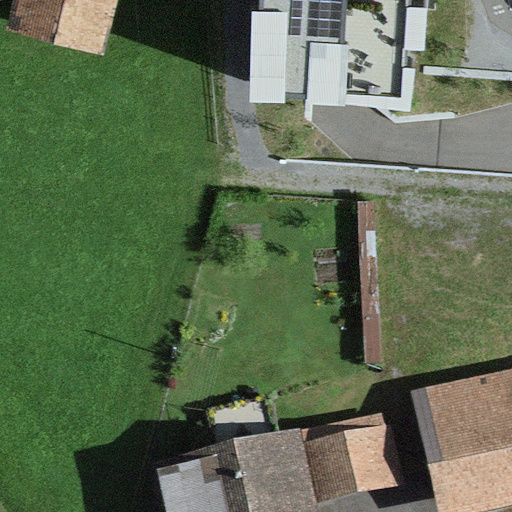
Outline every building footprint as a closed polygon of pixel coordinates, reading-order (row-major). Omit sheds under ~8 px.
[(21,0),(18,12),(56,24),(62,0),(21,0)] [(95,36),(104,0),(62,0),(56,24),(95,36)] [(254,0),(250,85),(404,95),(409,0),(254,0)] [(511,381),(424,401),(446,499),(511,484),(511,381)] [(306,511),(303,499),(307,498),(335,492),(322,434),(290,440),(293,451),(278,454),(266,400),(206,413),(219,467),(160,480),(167,511),(306,511)] [(392,480),(379,421),(322,434),(335,492),(392,480)]
